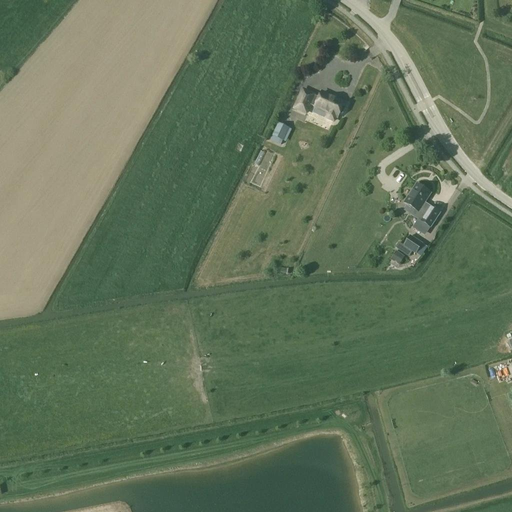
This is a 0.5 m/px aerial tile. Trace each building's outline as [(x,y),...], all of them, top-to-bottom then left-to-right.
[(339,115),(341,116),(343,115),(345,110),(345,108),(343,107),(344,103),(322,93),(319,99),(314,97),(314,96),(303,91),(295,110),(306,114),(310,106),(315,108),(315,109),(329,114),(327,119),(334,122),(336,118),(338,118),(339,115)] [(289,129),(279,124),(271,141),(282,146),(289,129)] [(431,229),(440,214),(431,208),(425,204),(431,194),(417,185),(404,204),(406,205),(403,211),(415,218),(431,229)] [(409,258),(412,253),(416,255),(423,244),(410,236),(403,246),(399,243),(395,249),(409,258)] [(396,252),(391,259),(400,265),(404,258),(396,252)]
